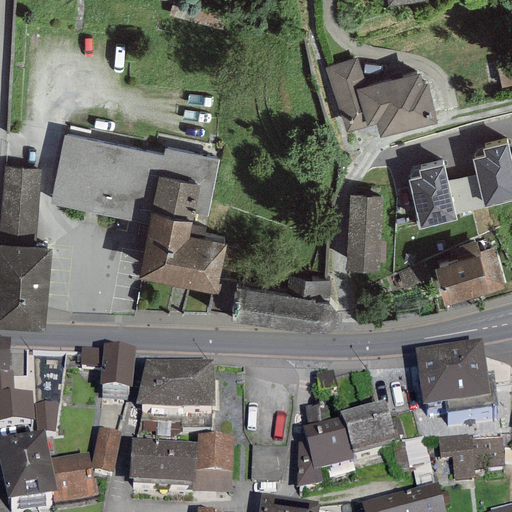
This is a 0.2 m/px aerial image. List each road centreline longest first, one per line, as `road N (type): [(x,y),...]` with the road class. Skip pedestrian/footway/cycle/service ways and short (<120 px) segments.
road 1 (primary): [(350,348),(0,335)]
road 2 (residential): [(350,348),(338,249),(350,178),(389,138),(453,121)]
road 3 (primary): [(492,327),(350,348)]
